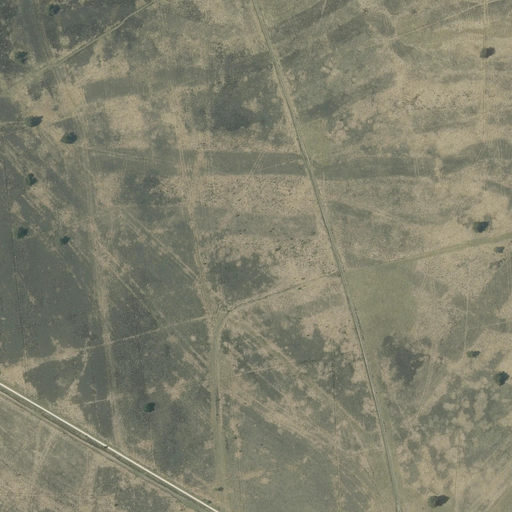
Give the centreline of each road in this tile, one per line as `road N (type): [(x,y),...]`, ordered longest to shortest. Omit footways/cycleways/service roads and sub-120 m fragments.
road 1 (track): [(400,511),(343,276),(253,0)]
road 2 (track): [(0,393),(205,511)]
road 3 (track): [(511,234),(343,276)]
